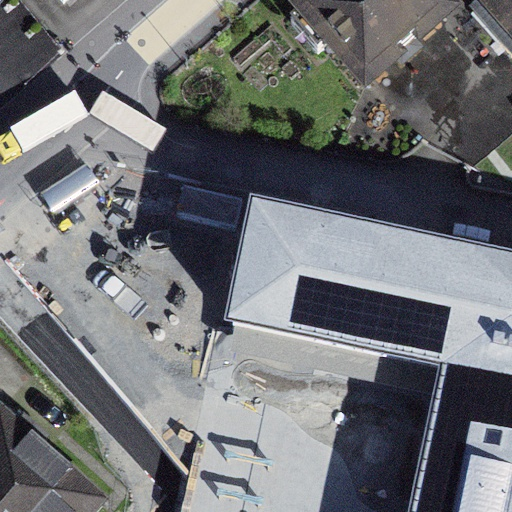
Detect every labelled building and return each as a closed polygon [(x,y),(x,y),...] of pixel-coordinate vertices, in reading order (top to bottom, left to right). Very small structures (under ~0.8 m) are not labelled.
[(511,0),(287,0),(284,3),(319,49),(326,44),(365,91),(408,55),(405,50),(415,40),(420,44),(463,7),(456,0),(479,0),(511,39),(511,0)] [(463,174),(511,134),(476,94),(429,133),(463,174)] [(63,245),(16,284),(94,371),(122,343),(102,325),(142,291),(147,296),(192,253),(186,244),(202,227),(131,156),(54,232),(63,245)] [(0,278),(0,320),(132,464),(153,445),(0,278)] [(481,346),(443,338),(407,511),(511,511),(511,314),(504,315),(491,323),(484,334),(481,346)] [(0,404),(0,511),(99,511),(110,500),(0,404)]
